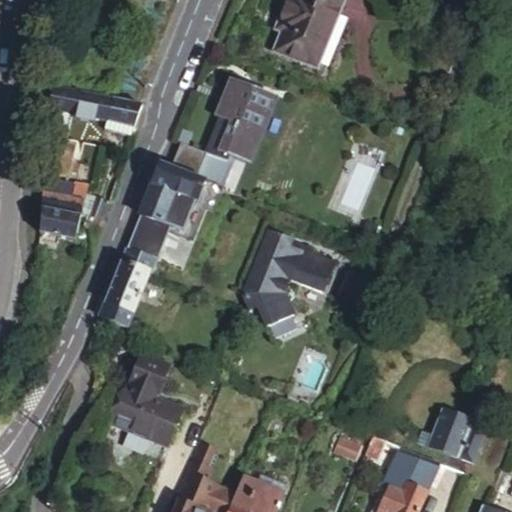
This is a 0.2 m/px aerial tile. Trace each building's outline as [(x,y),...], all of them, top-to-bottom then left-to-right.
[(288,30),(279,51),(317,66),(343,0),(292,0),(281,28),(288,30)] [(235,145),(260,155),(281,101),(238,84),(225,116),(229,117),(220,139),(235,145)] [(47,107),(102,119),(105,107),(107,101),(51,89),(47,107)] [(134,102),(108,97),(107,101),(105,107),(102,119),(102,121),(133,128),(143,103),(134,102)] [(102,121),(100,127),(100,129),(134,137),(137,129),(133,128),(102,121)] [(220,139),(213,156),(228,162),(231,153),(235,145),(220,139)] [(260,155),(235,145),(231,153),(256,164),(260,155)] [(188,146),(179,170),(198,178),(204,180),(213,156),(188,146)] [(162,163),(142,214),(183,231),(204,180),(198,178),(179,170),(168,165),(162,163)] [(42,178),(41,195),(81,205),(87,183),(74,179),(72,185),(42,178)] [(40,210),(80,219),(80,218),(83,206),(81,205),(41,195),(40,210)] [(104,216),(111,200),(96,195),(91,212),(104,216)] [(40,210),(38,233),(75,242),(80,219),(40,210)] [(268,231),(241,296),(247,312),(257,308),(265,328),(292,316),(283,295),(289,281),(322,295),(334,266),(308,255),(288,248),(291,241),(268,231)] [(310,249),(291,241),(288,248),(308,255),(310,249)] [(129,246),(122,263),(151,275),(152,274),(158,259),(129,246)] [(122,263),(104,307),(134,319),(151,275),(122,263)] [(182,412),(128,388),(111,430),(166,454),(182,412)] [(443,408),(428,446),(472,463),(483,434),(471,429),(474,421),(443,408)] [(406,452),(373,439),(368,450),(374,453),(370,463),(390,471),(381,491),(392,495),(384,511),(418,511),(429,488),(398,476),(406,452)] [(362,450),(341,441),(334,457),(355,466),(362,450)] [(174,503),(177,505),(173,511),(225,511),(232,498),(205,487),(209,477),(188,468),(174,503)] [(254,487),(244,483),(231,511),(275,511),(284,491),(258,479),(254,487)]
